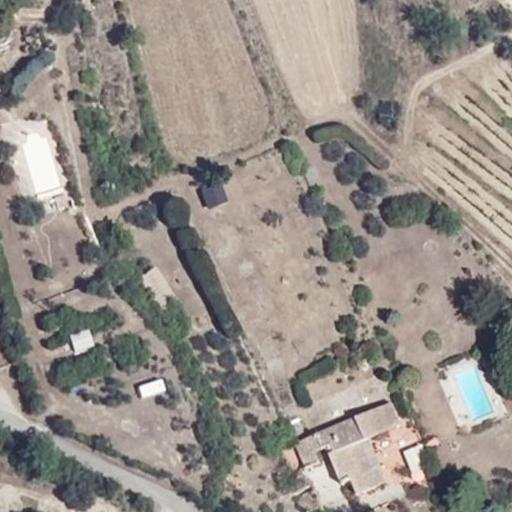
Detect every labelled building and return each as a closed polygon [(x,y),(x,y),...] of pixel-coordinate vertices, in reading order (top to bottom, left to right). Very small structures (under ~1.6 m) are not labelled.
[(59,191),(58,165),(29,166),(31,193),(59,191)] [(207,209),(225,201),(217,181),(199,189),(207,209)] [(174,196),(156,205),(164,220),(182,212),(174,196)] [(173,297),(148,259),(132,271),(157,308),(173,297)] [(87,328),(68,336),(74,353),(94,345),(87,328)] [(367,440),(405,424),(394,399),(280,447),(291,472),(319,459),(317,454),(326,450),(341,486),(352,481),(359,498),(386,486),(367,440)] [(432,466),(421,442),(402,450),(412,475),(432,466)]
